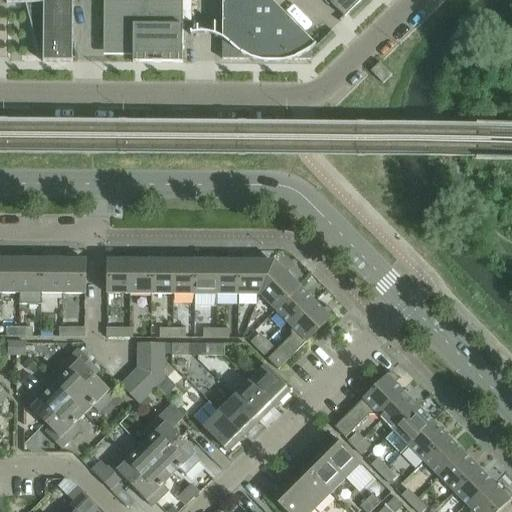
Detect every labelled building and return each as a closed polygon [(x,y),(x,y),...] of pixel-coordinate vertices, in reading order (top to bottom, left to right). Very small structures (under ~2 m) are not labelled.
[(6,0),(7,5),(25,5),(39,57),(40,57),(43,57),(43,63),(73,63),(73,0),(6,0)] [(109,0),(109,52),(133,52),(133,58),(133,64),(182,64),(182,22),(182,0),(109,0)] [(191,0),(182,0),(182,22),(191,22),(191,0)] [(214,25),(214,37),(219,39),(222,40),(222,44),(222,61),(249,61),(251,61),(256,63),(262,64),(267,65),(273,65),(279,65),(283,64),(283,61),(311,61),(311,51),(316,47),(269,0),(222,0),(222,24),(215,26),(215,25),(214,25)] [(329,0),(330,3),(330,4),(331,5),(344,19),(345,19),(348,16),(364,0),(329,0)] [(392,76),(380,64),(370,73),(383,85),(392,76)] [(0,260),(0,294),(20,295),(20,261),(0,260)] [(41,261),(20,261),(20,295),(19,305),(41,306),(41,295),(41,261)] [(41,261),(41,295),(63,295),(63,261),(41,261)] [(63,261),(63,295),(85,295),(86,261),(63,261)] [(107,296),(130,296),(130,261),(107,261),(107,296)] [(130,261),(130,296),(151,296),(152,262),(130,261)] [(152,262),(151,296),(173,296),(173,262),(152,262)] [(173,262),(173,296),(194,296),(195,262),(173,262)] [(217,262),(195,262),(194,296),(194,308),(216,308),(216,296),(217,262)] [(217,262),(216,296),(238,297),(238,262),(217,262)] [(238,262),(238,297),(260,297),(274,264),(261,264),(261,262),(238,262)] [(274,264),(260,297),(275,312),(300,288),(283,272),(282,273),(274,264)] [(300,288),(275,312),(290,328),(315,303),(300,288)] [(315,303),(290,328),(291,328),(291,337),(267,361),(278,371),(334,315),(327,307),(323,311),(315,303)] [(7,338),(19,338),(19,329),(7,329),(7,338)] [(19,329),(19,338),(32,338),(32,329),(19,329)] [(60,338),(72,338),(72,330),(60,329),(60,338)] [(72,330),(72,338),(85,339),(85,330),(72,330)] [(107,339),(119,339),(119,330),(107,330),(107,339)] [(119,330),(119,339),(132,339),(132,330),(119,330)] [(160,339),(173,339),(173,331),(160,330),(160,339)] [(173,331),(173,339),(185,339),(185,331),(173,331)] [(204,340),(216,340),(216,331),(204,331),(204,340)] [(216,331),(216,340),(229,340),(229,331),(216,331)] [(251,344),(258,351),(266,342),(260,336),(251,344)] [(266,342),(258,351),(264,357),(273,349),(266,342)] [(8,356),(17,356),(17,344),(8,344),(8,356)] [(17,344),(17,356),(26,356),(26,344),(17,344)] [(138,345),(138,358),(163,358),(163,345),(138,345)] [(171,357),(181,357),(181,345),(172,345),(171,357)] [(181,345),(181,357),(190,357),(190,346),(181,345)] [(205,357),(215,357),(215,346),(206,346),(205,357)] [(215,346),(215,357),(224,357),(224,346),(215,346)] [(78,351),(49,380),(55,386),(70,401),(94,377),(99,372),(78,351)] [(138,358),(138,370),(163,381),(163,358),(138,358)] [(29,359),(24,364),(32,372),(37,367),(29,359)] [(265,367),(250,383),(274,408),(290,392),(265,367)] [(138,370),(130,379),(148,397),(163,381),(138,370)] [(378,416),(378,417),(403,393),(395,385),(399,381),(391,373),(334,429),(345,440),(369,416),(378,416)] [(94,377),(70,401),(84,416),(92,408),(98,414),(115,398),(94,377)] [(148,397),(130,379),(121,387),(139,405),(148,397)] [(250,383),(234,398),(259,423),(274,408),(250,383)] [(25,404),(45,425),(70,401),(55,386),(48,394),(42,388),(25,404)] [(0,388),(0,404),(8,397),(0,388)] [(403,393),(378,417),(393,432),(418,408),(403,393)] [(234,398),(219,413),(243,438),(259,423),(234,398)] [(70,401),(45,425),(54,434),(49,438),(61,450),(83,430),(76,424),(84,416),(70,401)] [(209,403),(193,419),(227,454),(243,438),(219,413),(209,403)] [(149,441),(141,449),(156,464),(181,439),(173,431),(185,419),(173,406),(160,419),(143,435),(149,441)] [(393,432),(385,440),(400,456),(409,448),(433,424),(418,408),(393,432)] [(433,424),(409,448),(424,463),(448,439),(433,424)] [(348,443),(355,450),(364,441),(357,434),(348,443)] [(181,439),(156,464),(171,478),(178,471),(184,477),(201,460),(181,439)] [(448,439),(424,463),(439,479),(464,455),(448,439)] [(337,440),(321,456),(345,480),(359,494),(373,481),(359,467),(361,465),(337,440)] [(364,441),(355,450),(361,456),(370,447),(364,441)] [(108,470),(101,463),(92,472),(110,491),(123,479),(132,488),(156,464),(141,449),(134,457),(127,451),(108,470)] [(464,455),(439,479),(454,494),(479,470),(464,455)] [(321,456),(306,471),(330,496),(345,480),(321,456)] [(372,467),(380,476),(387,469),(378,460),(372,467)] [(156,464),(132,488),(152,509),(169,492),(163,486),(171,478),(156,464)] [(387,469),(380,476),(389,485),(396,478),(387,469)] [(479,470),(454,494),(469,510),(494,485),(479,470)] [(306,471),(290,486),(315,511),(330,496),(306,471)] [(494,485),(469,510),(470,510),(469,511),(498,511),(511,498),(511,495),(506,490),(502,493),(494,485)] [(191,486),(184,492),(193,501),(199,495),(191,486)] [(284,511),(313,511),(315,511),(290,486),(274,502),(284,511)] [(76,488),(67,497),(82,511),(89,511),(95,506),(76,488)] [(402,497),(411,506),(417,500),(408,491),(402,497)] [(193,501),(184,492),(178,499),(186,507),(193,501)] [(373,495),(366,502),(374,510),(381,504),(373,495)] [(417,500),(411,506),(416,511),(422,511),(426,509),(417,500)] [(372,511),(374,510),(366,502),(360,508),(363,511),(372,511)]
